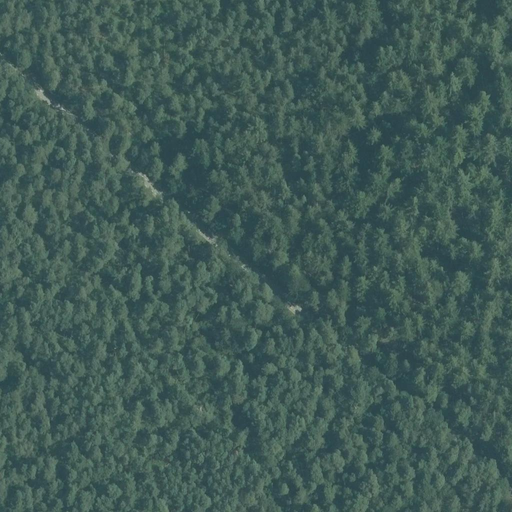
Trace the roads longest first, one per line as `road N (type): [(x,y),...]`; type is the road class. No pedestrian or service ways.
road 1 (unclassified): [(511,489),(0,59)]
road 2 (track): [(511,456),(0,37)]
